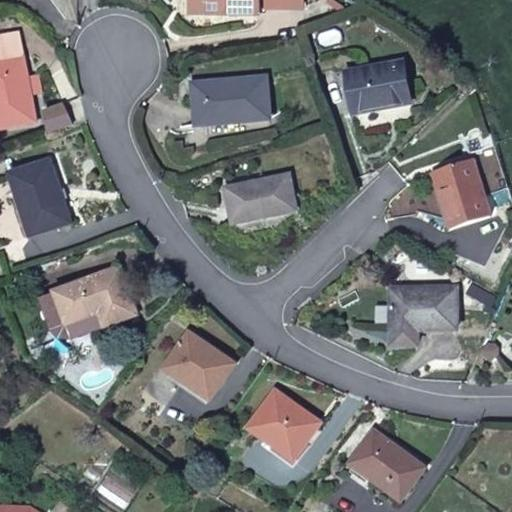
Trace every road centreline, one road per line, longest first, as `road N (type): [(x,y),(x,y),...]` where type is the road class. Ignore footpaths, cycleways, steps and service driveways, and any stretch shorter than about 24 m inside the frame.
road 1 (residential): [(112,47),(112,146),(164,229),(246,323)]
road 2 (residential): [(246,323),(302,361),(396,397),(511,411)]
road 3 (unknown): [(112,55),(239,43),(336,10)]
road 4 (residential): [(246,323),(381,191)]
